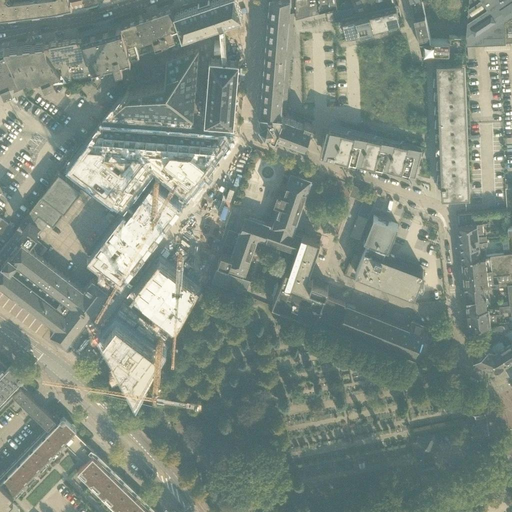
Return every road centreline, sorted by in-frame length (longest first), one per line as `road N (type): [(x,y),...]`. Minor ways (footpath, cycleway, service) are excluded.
road 1 (residential): [(244,134),(440,208),(460,360),(485,380),(511,374)]
road 2 (unclassified): [(60,374),(244,134)]
road 3 (secondary): [(191,511),(171,473),(92,391),(60,374)]
road 4 (secondary): [(60,374),(185,511)]
road 5 (tertiary): [(0,31),(84,20),(148,0)]
road 6 (residential): [(251,0),(244,134)]
